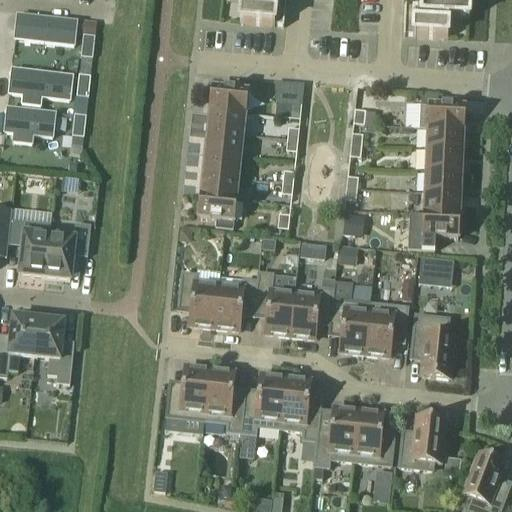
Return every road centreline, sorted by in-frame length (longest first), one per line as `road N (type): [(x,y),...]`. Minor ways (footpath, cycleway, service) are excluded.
road 1 (residential): [(510,408),(362,397),(308,366),(162,347)]
road 2 (residential): [(511,87),(383,79)]
